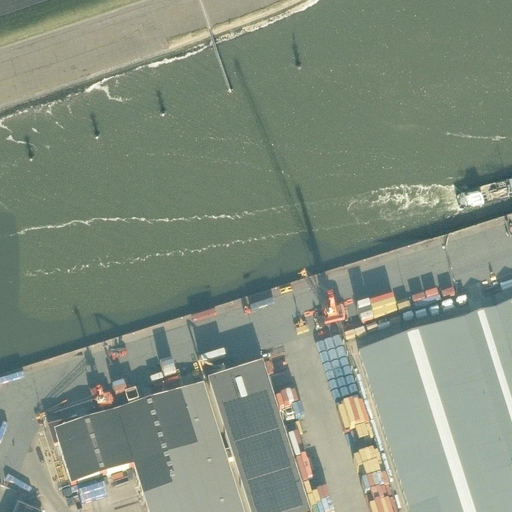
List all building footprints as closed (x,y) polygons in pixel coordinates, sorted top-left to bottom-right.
[(394,302),(397,313),(406,310),(403,300),(394,302)] [(511,511),(511,474),(511,471),(511,470),(511,306),(359,355),(369,388),(408,511),(511,511)] [(183,388),(176,364),(152,370),(158,393),(171,390),(172,391),(183,388)] [(349,407),(341,409),(362,485),(385,479),(354,367),(329,374),(335,399),(345,396),(349,407)] [(263,511),(306,511),(262,369),(222,381),(263,511)] [(77,421),(47,430),(53,449),(59,448),(71,488),(96,481),(105,509),(143,497),(147,511),(243,511),(204,387),(79,426),(77,421)] [(309,469),(319,466),(297,395),(286,398),(289,409),(281,412),(292,450),(300,448),(303,459),(298,461),(300,467),(297,468),(306,499),(327,493),(323,480),(314,483),(309,469)]
